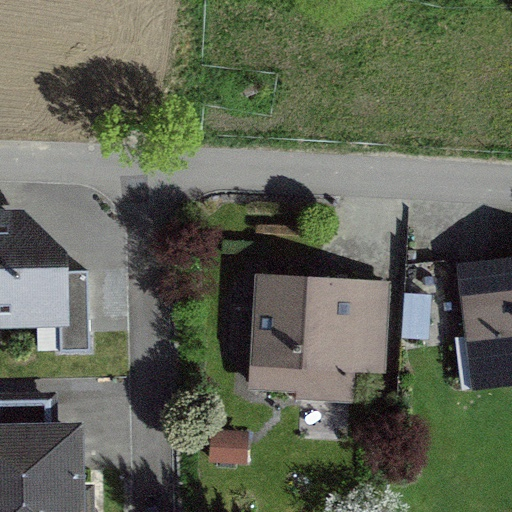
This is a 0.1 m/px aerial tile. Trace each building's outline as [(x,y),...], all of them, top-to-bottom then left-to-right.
[(65,212),(0,212),(0,330),(37,330),(37,355),(93,354),(92,273),(66,273),(65,212)] [(511,260),(454,267),(462,338),(449,339),(455,392),(473,391),(473,396),(511,391),(511,260)] [(392,283),(253,278),(248,393),(301,395),(300,405),(353,407),(355,377),(388,378),(392,283)] [(430,342),(432,296),(406,295),(403,341),(430,342)] [(0,511),(95,511),(95,487),(84,487),(83,428),(56,428),(55,394),(0,394),(0,511)] [(251,470),(253,433),(209,431),(207,468),(251,470)]
